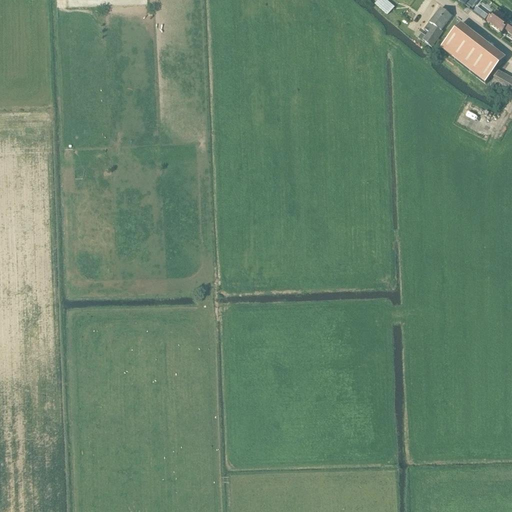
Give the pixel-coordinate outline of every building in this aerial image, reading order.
[(387,16),(394,8),(384,0),(380,0),(375,6),(387,16)] [(456,0),(465,6),(466,5),(472,9),(479,0),(456,0)] [(476,8),(473,12),(477,16),(481,11),(476,8)] [(422,34),(418,38),(424,42),(423,43),(431,48),(442,33),(441,32),(452,17),(440,9),(430,23),(429,24),(425,30),(430,33),(428,36),(426,38),(422,34)] [(505,17),(497,10),(493,15),(492,15),(486,23),(502,34),(504,31),(511,36),(511,23),(511,25),(509,24),(509,23),(506,20),(505,22),(502,21),(505,17)] [(486,85),(506,59),(461,25),(441,50),(486,85)] [(511,95),(511,93),(511,78),(499,71),(492,84),(511,95)]
